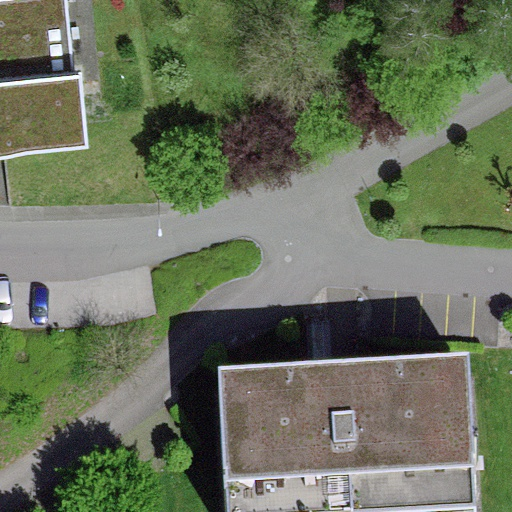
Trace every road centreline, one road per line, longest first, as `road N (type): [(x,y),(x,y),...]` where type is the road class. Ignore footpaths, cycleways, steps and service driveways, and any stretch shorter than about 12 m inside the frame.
road 1 (residential): [(302,202),(313,234),(284,265),(77,444),(0,497)]
road 2 (residential): [(302,202),(117,261),(0,264)]
road 3 (residential): [(511,94),(302,202)]
